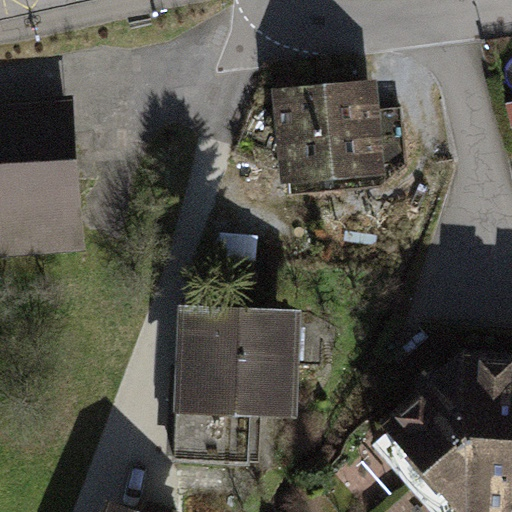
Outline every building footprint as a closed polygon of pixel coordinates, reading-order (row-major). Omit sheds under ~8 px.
[(374,76),(269,83),(276,180),(398,166),(407,154),(402,108),(378,111),(374,76)] [(72,94),(0,97),(0,245),(80,241),(72,94)] [(303,303),(177,298),(173,460),(249,460),(250,406),(297,408),(303,303)] [(511,511),(511,344),(454,340),(372,417),(463,511),(511,511)] [(94,511),(149,511),(101,495),(94,511)]
